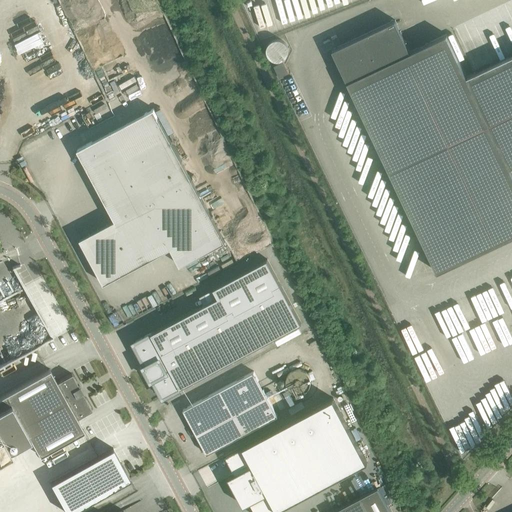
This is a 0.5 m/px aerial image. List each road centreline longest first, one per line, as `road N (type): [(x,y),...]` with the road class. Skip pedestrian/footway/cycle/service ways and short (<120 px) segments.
road 1 (unclassified): [(0,189),(37,223),(191,511)]
road 2 (unknown): [(37,223),(62,194),(82,146),(145,107),(177,112),(223,200)]
